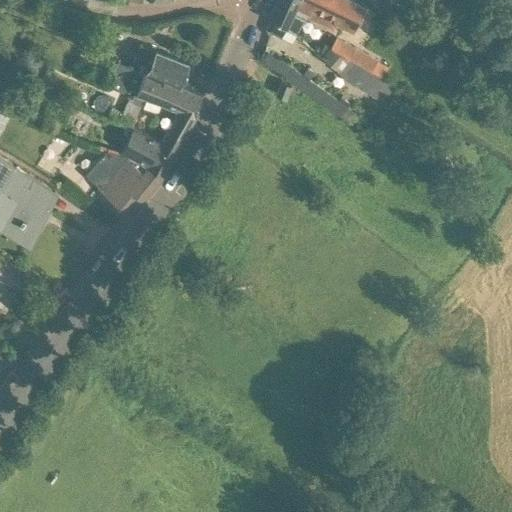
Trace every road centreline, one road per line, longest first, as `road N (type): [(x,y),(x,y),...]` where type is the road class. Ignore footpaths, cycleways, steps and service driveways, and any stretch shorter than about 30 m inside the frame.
road 1 (tertiary): [(0,424),(192,157),(261,0)]
road 2 (track): [(218,0),(142,13),(71,0)]
